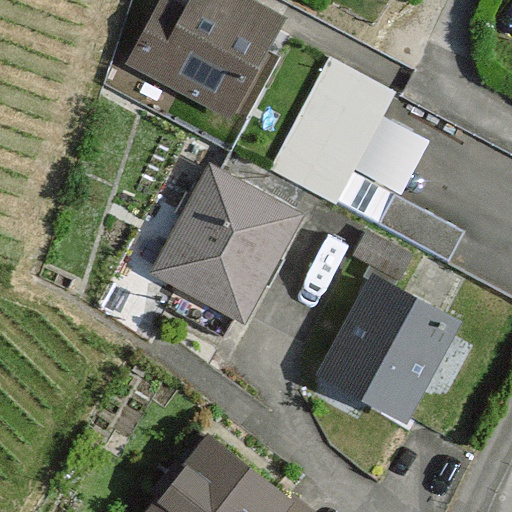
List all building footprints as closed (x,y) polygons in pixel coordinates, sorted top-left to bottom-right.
[(176,0),(170,0),(131,66),(231,126),(292,26),(248,0),(204,0),(197,12),(176,0)] [(334,193),(390,89),(335,59),(279,164),(334,193)] [(285,218),(205,176),(150,281),(231,323),(285,218)] [(406,408),(447,317),(369,282),(328,373),(406,408)] [(284,511),(210,450),(158,511),(284,511)]
